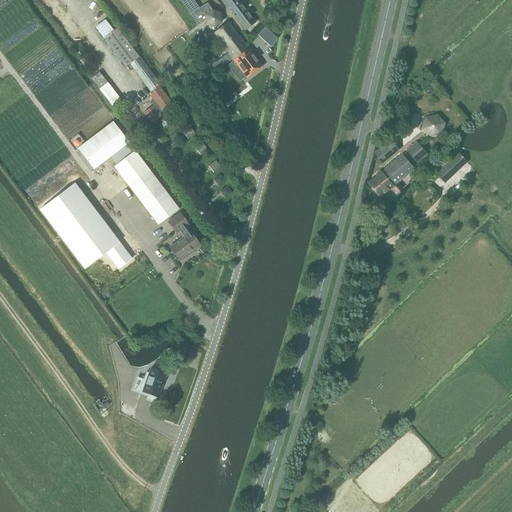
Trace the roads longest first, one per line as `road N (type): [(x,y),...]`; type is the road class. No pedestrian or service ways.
road 1 (unclassified): [(154,511),(245,241),(300,0)]
road 2 (secondary): [(253,511),(331,247),(390,0)]
road 3 (track): [(160,494),(108,449),(0,297)]
road 4 (track): [(102,193),(0,57)]
